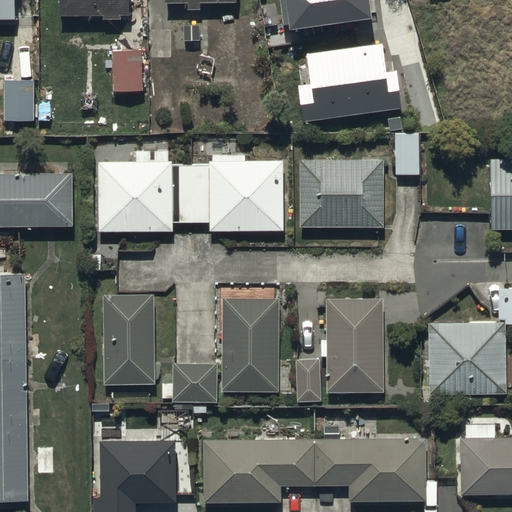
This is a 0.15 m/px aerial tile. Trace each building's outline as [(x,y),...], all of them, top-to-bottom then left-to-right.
[(13,0),(0,0),(0,18),(14,19),(13,0)] [(58,0),(59,14),(103,14),(103,19),(121,18),(121,14),(128,14),(127,0),(58,0)] [(166,0),(187,1),(187,8),(200,9),(200,0),(224,0),(234,0),(166,0)] [(369,5),(368,0),(285,0),(288,17),(369,5)] [(173,29),(150,29),(150,83),(174,83),(174,49),(184,49),(184,39),(199,39),(199,24),(182,24),(182,38),(173,38),(173,29)] [(385,67),(381,37),(305,47),(309,80),(297,81),(302,118),(400,105),(395,65),(385,67)] [(143,49),(112,49),(112,90),(143,90),(143,49)] [(34,120),(33,80),(4,80),(4,120),(34,120)] [(419,133),(395,133),(395,174),(419,173),(419,133)] [(209,222),(208,163),(172,164),(172,159),(168,159),(168,149),(154,149),(154,158),(150,158),(150,149),(136,149),(136,159),(98,159),(98,231),(173,230),(173,222),(209,222)] [(208,163),(209,222),(209,231),(285,230),(284,160),(245,161),(245,154),(212,154),(212,160),(208,160),(208,163)] [(299,158),(298,225),(385,225),(385,158),(299,158)] [(511,159),(491,159),(490,227),(511,227),(511,159)] [(0,172),(0,225),(72,226),(72,172),(0,172)] [(0,272),(0,498),(25,498),(25,273),(0,272)] [(429,372),(429,393),(505,392),(505,323),(511,323),(511,288),(497,288),(498,321),(428,321),(428,327),(421,327),(421,372),(429,372)] [(102,295),(103,383),(155,383),(154,294),(102,295)] [(279,297),(224,296),(223,390),(278,391),(279,297)] [(327,355),(327,390),(384,390),(384,298),(326,298),(326,338),(320,338),(320,355),(327,355)] [(319,358),(295,359),(297,400),(321,399),(319,358)] [(172,397),(172,400),(217,400),(216,362),(172,363),(172,381),(162,381),(162,397),(172,397)] [(511,434),(495,434),(495,422),(465,422),(465,437),(461,437),(461,493),(511,493),(511,434)] [(314,436),(313,485),(349,485),(349,501),(428,500),(428,435),(314,436)] [(313,485),(314,436),(203,437),(204,501),(283,501),(282,485),(313,485)] [(174,439),(99,440),(100,496),(92,497),(92,511),(135,511),(135,501),(174,501),(174,439)]
